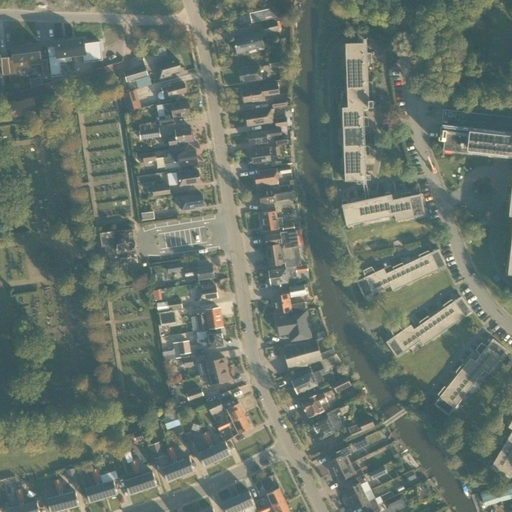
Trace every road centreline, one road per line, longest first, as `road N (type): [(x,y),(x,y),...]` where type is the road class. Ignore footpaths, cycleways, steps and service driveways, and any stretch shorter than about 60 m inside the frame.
road 1 (tertiary): [(289,446),(245,330),(195,18)]
road 2 (residential): [(511,327),(465,266),(421,145),(402,47)]
road 3 (residential): [(0,17),(195,18)]
road 4 (residential): [(135,511),(289,446)]
